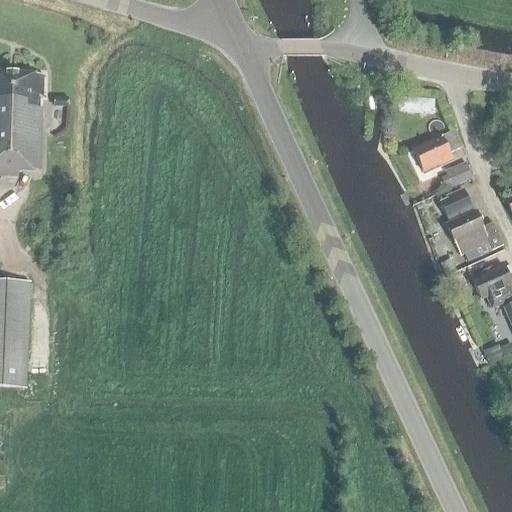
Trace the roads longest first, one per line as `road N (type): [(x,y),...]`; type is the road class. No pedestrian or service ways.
road 1 (secondary): [(454,511),(238,42)]
road 2 (residential): [(454,77),(458,111),(511,249)]
road 3 (tertiary): [(238,42),(106,0)]
road 4 (tertiary): [(366,58),(238,42)]
